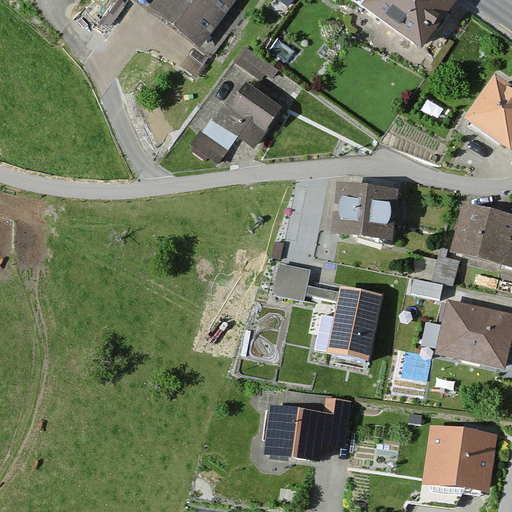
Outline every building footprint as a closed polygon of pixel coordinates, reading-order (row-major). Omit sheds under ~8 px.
[(238,0),(159,0),(149,16),(200,53),(238,0)] [(374,0),(365,13),(427,57),(462,8),(450,0),(374,0)] [(468,127),(511,157),(511,93),(499,84),(468,127)] [(238,140),(256,153),(284,115),(248,89),(233,111),(227,106),(213,125),(211,123),(192,149),(218,167),(238,140)] [(401,200),(341,193),(335,243),(394,250),(401,200)] [(511,221),(464,211),(453,262),(511,275),(511,221)] [(309,275),(280,269),(274,301),(303,306),(309,275)] [(383,301),(344,294),(331,361),(370,368),(383,301)] [(511,347),(511,320),(451,307),(439,362),(506,377),(511,347)] [(326,421),(272,415),(267,464),(324,470),(326,450),(346,453),(351,406),(328,404),(326,421)] [(496,441),(431,433),(423,491),(489,500),(496,441)]
